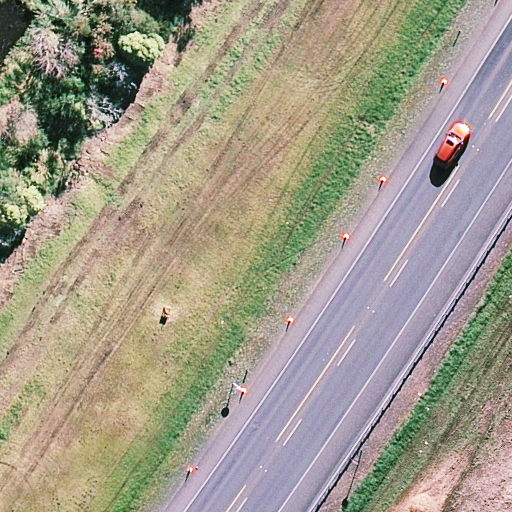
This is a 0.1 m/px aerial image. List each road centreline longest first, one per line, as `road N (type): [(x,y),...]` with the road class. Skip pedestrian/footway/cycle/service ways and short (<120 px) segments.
road 1 (trunk): [(218,511),(396,266),(511,87)]
road 2 (trunk): [(0,342),(290,0)]
road 3 (trunk): [(511,212),(299,511)]
